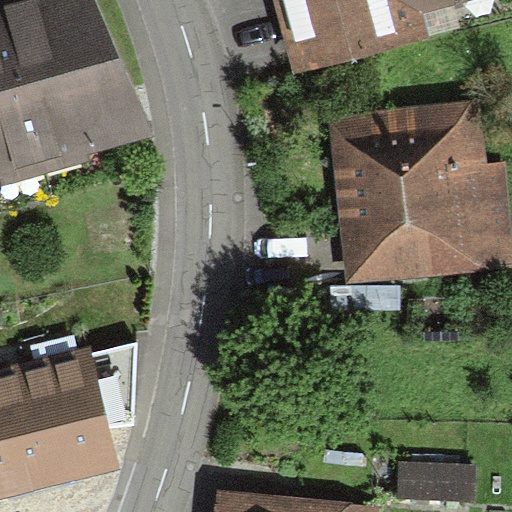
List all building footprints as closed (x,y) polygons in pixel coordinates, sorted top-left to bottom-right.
[(0,183),(153,138),(94,0),(30,0),(0,9),(0,183)] [(275,0),(296,78),(408,49),(401,23),(488,0),(275,0)] [(479,105),(330,118),(345,284),(511,269),(501,162),(485,163),(479,105)] [(0,502),(117,474),(107,432),(132,428),(135,350),(89,359),(87,351),(0,371),(0,502)] [(409,458),(407,501),(474,503),(475,460),(409,458)] [(353,511),(288,506),(216,500),(215,511),(353,511)]
